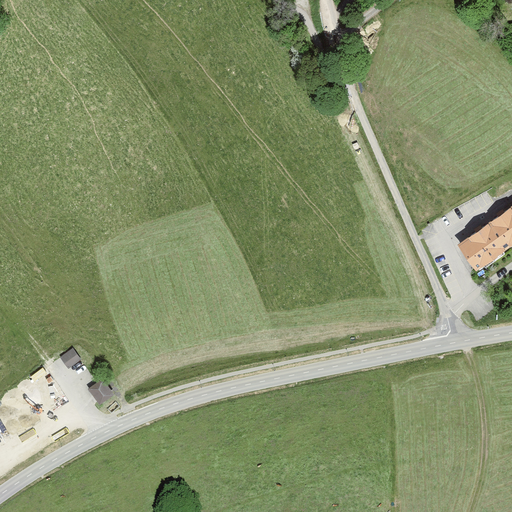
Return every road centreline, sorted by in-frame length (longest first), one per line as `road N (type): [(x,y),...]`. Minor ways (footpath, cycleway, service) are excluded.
road 1 (secondary): [(0,495),(81,444),(159,409),(453,343)]
road 2 (track): [(116,427),(115,413),(176,389),(449,329)]
road 3 (residential): [(359,110),(447,317)]
